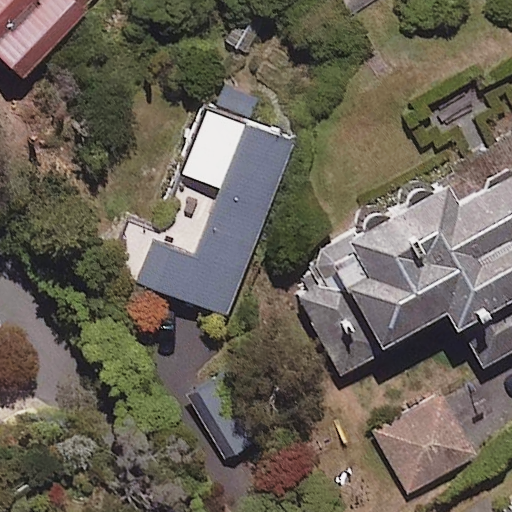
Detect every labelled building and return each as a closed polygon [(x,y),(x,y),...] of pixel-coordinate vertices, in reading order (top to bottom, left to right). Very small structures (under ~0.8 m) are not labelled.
[(0,0),(0,48),(48,0),(0,0)] [(369,0),(336,0),(347,15),(369,0)] [(259,25),(220,12),(212,35),(252,48),(259,25)] [(177,166),(154,229),(136,275),(224,308),(288,135),(248,120),(257,95),(210,77),(177,166)] [(325,283),(295,300),(340,376),(392,346),(386,335),(442,302),(481,368),(511,349),(511,133),(439,177),(308,254),(325,283)] [(271,423),(230,355),(181,384),(223,453),(271,423)] [(474,447),(437,385),(370,425),(407,487),(474,447)]
